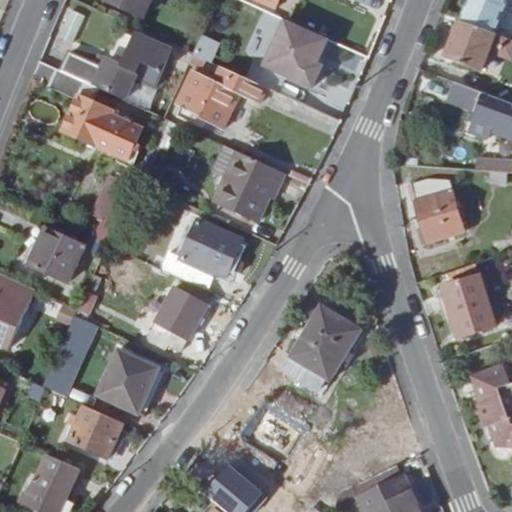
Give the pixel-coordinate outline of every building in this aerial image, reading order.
[(151,0),(104,0),(144,17),(151,0)] [(247,53),(266,12),(239,0),(225,0),(219,16),(237,25),(228,45),(247,53)] [(497,0),(471,0),(462,22),(495,35),(507,4),(497,0)] [(237,25),(219,16),(210,36),(228,45),(237,25)] [(265,65),(314,88),(323,68),(315,64),(319,56),(321,57),(329,40),(288,22),(277,47),(274,46),(265,65)] [(507,49),(510,41),(495,35),(462,22),(460,22),(446,58),(482,71),(493,44),(507,49)] [(69,52),(60,72),(86,83),(100,90),(127,102),(144,64),(162,71),(172,51),(138,35),(123,67),(107,60),(104,68),(69,52)] [(200,72),(206,60),(195,55),(189,67),(200,72)] [(489,55),(482,72),(496,78),(503,62),(489,55)] [(93,104),(100,90),(86,83),(60,72),(42,64),(35,81),(79,101),(64,133),(130,164),(143,133),(112,117),(113,114),(93,104)] [(260,108),(269,89),(221,67),(215,80),(205,75),(204,78),(186,115),(223,133),(240,98),(260,108)] [(187,111),(204,78),(194,72),(177,105),(187,111)] [(511,139),(511,105),(456,84),(449,103),(476,113),(475,116),(501,126),(498,134),(511,139)] [(473,125),(498,134),(501,126),(475,116),(473,125)] [(171,124),(165,121),(155,144),(160,147),(171,124)] [(277,195),(287,176),(239,154),(215,204),(259,224),(274,193),(277,195)] [(478,171),(490,173),(507,174),(507,162),(478,160),(478,171)] [(161,177),(143,169),(136,184),(154,192),(161,177)] [(507,186),(507,174),(490,173),(490,184),(507,186)] [(98,215),(118,224),(135,188),(114,178),(98,215)] [(430,181),(413,185),(419,204),(417,205),(429,242),(464,233),(449,183),(430,181)] [(243,241),(199,222),(182,259),(172,254),(164,272),(208,293),(216,274),(226,279),(243,241)] [(114,233),(115,231),(101,224),(93,241),(98,243),(107,248),(114,233)] [(85,248),(48,231),(31,266),(68,284),(85,248)] [(107,248),(118,252),(125,238),(114,233),(107,248)] [(107,248),(98,243),(88,264),(98,269),(107,248)] [(35,291),(0,276),(0,345),(9,350),(35,291)] [(496,327),(480,279),(446,290),(461,338),(496,327)] [(178,358),(208,308),(176,289),(147,341),(178,358)] [(99,298),(87,293),(79,311),(79,312),(90,317),(99,298)] [(65,304),(59,317),(69,322),(76,309),(65,304)] [(320,393),(328,380),(331,382),(363,331),(323,308),(284,371),(320,393)] [(98,328),(76,318),(44,388),(64,398),(76,367),(79,368),(98,328)] [(139,415),(159,371),(119,353),(99,397),(139,415)] [(511,384),(510,384),(503,366),(474,376),(483,402),(479,404),(485,420),(489,418),(498,443),(511,443),(511,384)] [(109,460),(124,425),(85,407),(70,443),(109,460)] [(355,487),(397,467),(391,455),(350,476),(355,487)] [(26,506),(38,511),(61,511),(80,472),(48,458),(26,506)] [(229,465),(204,494),(226,511),(244,511),(261,491),(229,465)] [(422,511),(406,478),(403,479),(397,467),(355,487),(361,497),(360,498),(366,511),(422,511)] [(313,511),(311,511),(334,511),(342,503),(337,499),(331,494),(322,503),(317,499),(310,508),(313,511)]
